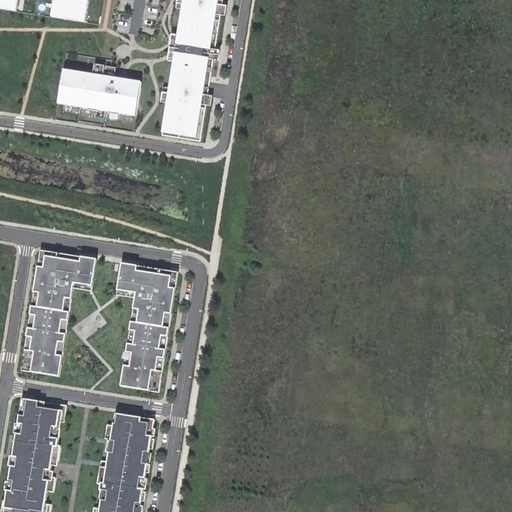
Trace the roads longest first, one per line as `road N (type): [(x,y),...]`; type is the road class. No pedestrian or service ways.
road 1 (residential): [(245,0),(218,149),(0,121)]
road 2 (residential): [(5,386),(178,413)]
road 3 (residential): [(191,263),(28,237)]
road 4 (residential): [(191,263),(200,279),(178,413)]
road 5 (residential): [(28,237),(5,386)]
